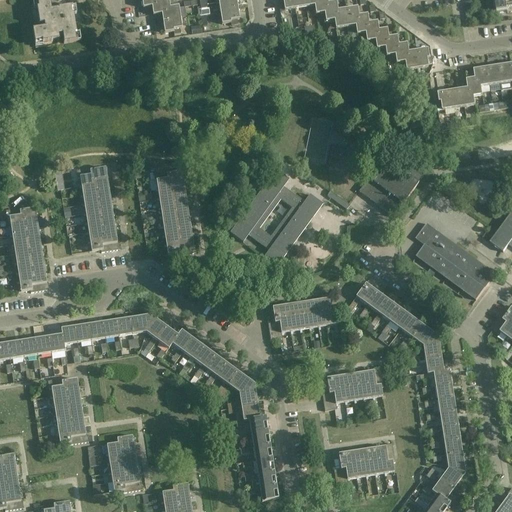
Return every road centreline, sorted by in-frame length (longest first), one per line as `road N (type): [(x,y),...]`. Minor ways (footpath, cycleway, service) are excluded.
road 1 (residential): [(319,511),(293,486),(269,371),(138,276),(116,276)]
road 2 (residential): [(468,511),(494,469),(479,351),(467,332)]
road 3 (residential): [(257,0),(256,34),(123,55)]
road 4 (residential): [(511,41),(453,48),(396,9)]
road 5 (residential): [(123,55),(18,71),(0,66)]
